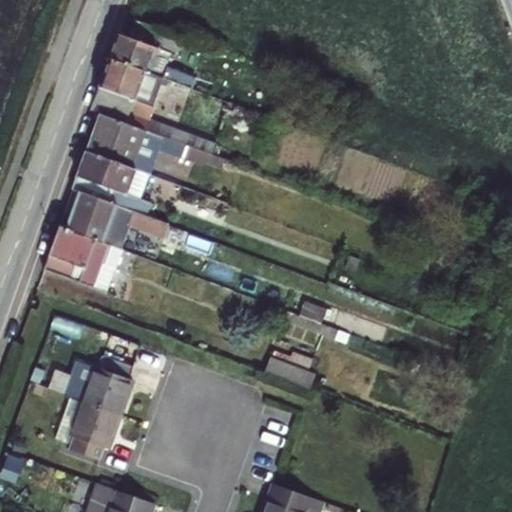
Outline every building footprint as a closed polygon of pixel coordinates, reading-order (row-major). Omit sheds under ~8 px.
[(181,36),(136,19),(129,37),(172,53),(175,54),(181,36)] [(172,53),(129,37),(119,34),(110,59),(168,80),(191,89),(195,77),(167,67),(172,53)] [(101,112),(148,129),(156,107),(153,104),(161,83),(166,85),(168,80),(110,59),(92,109),(101,112)] [(148,129),(101,112),(87,151),(132,168),(141,143),(159,150),(159,147),(184,156),(188,144),(173,139),(148,129)] [(132,168),(87,151),(73,189),(168,224),(174,209),(142,198),(127,193),(136,169),(132,168)] [(142,198),(151,175),(136,169),(127,193),(142,198)] [(185,176),(182,190),(228,201),(231,187),(185,176)] [(168,224),(73,189),(69,203),(75,205),(67,229),(108,245),(113,246),(122,223),(163,238),(168,224)] [(108,245),(67,229),(60,227),(45,269),(48,270),(94,287),(108,245)] [(94,287),(107,292),(122,250),(113,246),(108,245),(94,287)] [(336,337),(338,328),(323,324),(327,307),(302,301),(296,328),(336,337)] [(270,351),(264,369),(309,386),(315,368),(270,351)] [(94,366),(83,400),(123,414),(135,381),(130,378),(135,365),(106,354),(101,368),(94,366)] [(68,443),(79,400),(69,398),(58,440),(68,443)] [(123,414),(83,400),(73,433),(77,435),(72,450),(101,460),(106,446),(111,448),(123,414)] [(310,511),(317,495),(279,481),(267,511),(310,511)] [(85,511),(150,511),(154,502),(125,492),(96,482),(85,511)]
